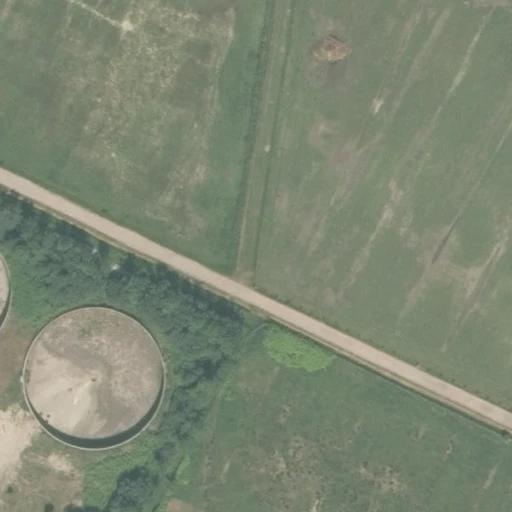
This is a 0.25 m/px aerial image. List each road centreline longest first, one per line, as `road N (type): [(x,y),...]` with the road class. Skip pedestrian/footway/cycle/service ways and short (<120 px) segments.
road 1 (track): [(0,175),(511,423)]
road 2 (track): [(284,0),(237,291)]
